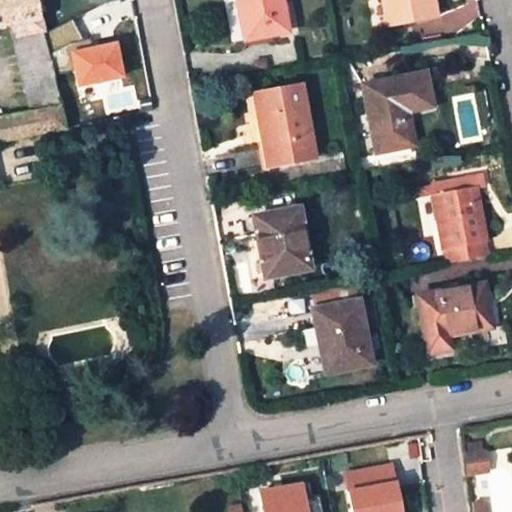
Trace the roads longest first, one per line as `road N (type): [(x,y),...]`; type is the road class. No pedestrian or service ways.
road 1 (residential): [(232,444),(152,0)]
road 2 (residential): [(232,444),(511,394)]
road 3 (residential): [(0,485),(232,444)]
